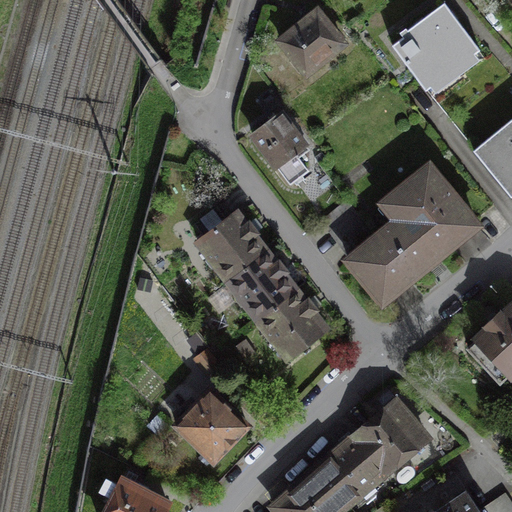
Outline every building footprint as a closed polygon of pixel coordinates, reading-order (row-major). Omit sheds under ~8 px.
[(495,62),(454,9),(403,48),(444,102),(495,62)] [(365,62),(329,13),(288,43),(324,92),(365,62)] [(294,109),(257,137),(288,177),(300,192),(315,180),(304,166),(325,150),(294,109)] [(511,136),(487,156),(511,186),(511,136)] [(445,157),(394,201),(410,220),(389,239),(354,199),(322,227),(401,318),(506,226),(445,157)] [(360,165),(347,180),(355,187),(368,173),(360,165)] [(216,207),(194,224),(203,236),(197,241),(228,280),(266,251),(254,235),(257,232),(249,221),(245,224),(236,212),(225,220),(216,207)] [(275,262),(266,251),(228,280),(257,318),(296,289),(283,273),(287,270),(279,260),(275,262)] [(296,289),(257,318),(287,358),(326,328),(313,312),(317,309),(308,298),(305,301),(296,289)] [(511,371),(511,302),(501,314),(499,312),(487,324),(489,326),(466,347),(501,383),(511,371)] [(215,351),(199,362),(215,383),(230,372),(215,351)] [(246,424),(209,389),(176,424),(213,459),(246,424)] [(395,400),(355,435),(386,470),(426,436),(395,400)] [(386,470),(355,435),(274,505),(279,511),(363,511),(368,509),(356,495),(386,470)] [(162,511),(167,503),(148,493),(149,491),(135,484),(134,486),(121,479),(103,511),(162,511)] [(479,511),(465,491),(434,511),(479,511)] [(511,511),(511,503),(506,495),(481,511),(511,511)]
